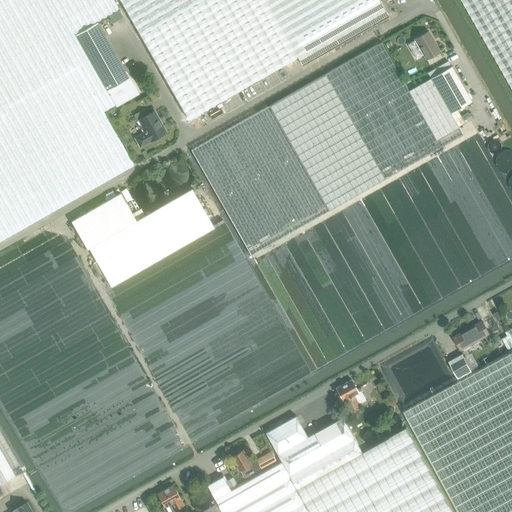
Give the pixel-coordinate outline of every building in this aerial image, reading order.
[(115,105),(107,90),(75,36),(97,22),(119,9),(114,0),(0,0),(0,241),(134,164),(104,111),(115,105)] [(120,0),(189,119),(297,57),(302,64),(312,58),(389,15),(380,0),(120,0)] [(511,0),(462,0),(511,87),(511,0)] [(97,22),(75,36),(107,90),(129,78),(97,22)] [(414,41),(408,45),(413,54),(420,50),(425,60),(439,52),(427,32),(414,40),(414,41)] [(463,135),(450,113),(430,79),(408,91),(380,43),(190,150),(250,257),(463,135)] [(452,66),(430,79),(450,113),(471,101),(452,66)] [(144,110),(134,115),(137,121),(139,120),(145,132),(135,138),(140,147),(151,141),(151,142),(166,133),(154,111),(147,115),(144,110)] [(126,188),(121,191),(127,202),(132,199),(126,188)] [(121,193),(72,221),(88,249),(89,248),(111,286),(177,248),(214,227),(192,189),(155,210),(137,221),(136,219),(141,216),(138,211),(132,214),(121,193)] [(498,321),(502,319),(498,312),(494,314),(498,321)] [(461,350),(489,334),(482,321),(454,337),(461,350)] [(508,335),(502,338),(509,350),(511,348),(511,329),(507,331),(506,332),(508,335)] [(511,511),(511,350),(508,353),(473,372),(403,412),(458,511),(511,511)] [(462,354),(449,362),(459,379),(472,372),(462,354)] [(340,396),(349,411),(366,401),(361,391),(358,392),(351,380),(334,390),(338,397),(340,396)] [(386,406),(383,414),(393,417),(395,408),(386,406)] [(217,503),(201,511),(229,511),(288,479),(294,490),(362,453),(351,433),(342,418),(307,437),(297,419),(296,416),(265,433),(282,462),(238,486),(230,490),(230,489),(225,481),(223,476),(221,477),(207,485),(217,503)] [(453,511),(411,436),(406,428),(362,453),(294,490),(288,479),(229,511),(453,511)] [(0,484),(23,471),(0,431),(0,484)] [(271,451),(249,463),(242,451),(231,457),(244,479),(250,475),(249,473),(253,470),(254,472),(261,469),(276,460),(271,451)] [(173,485),(158,494),(165,506),(163,507),(165,511),(171,511),(174,511),(184,505),(173,485)] [(12,511),(32,511),(27,502),(12,511)]
